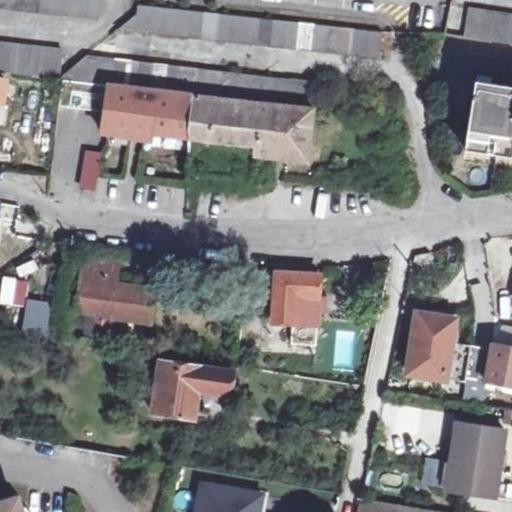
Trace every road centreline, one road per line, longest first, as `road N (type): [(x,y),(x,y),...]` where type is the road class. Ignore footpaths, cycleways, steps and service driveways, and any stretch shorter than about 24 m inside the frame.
road 1 (residential): [(393,236),(312,248),(68,226),(22,191),(0,188)]
road 2 (residential): [(345,511),(401,263),(393,236)]
road 3 (residential): [(112,511),(83,481),(0,464)]
road 4 (residential): [(511,217),(393,236)]
